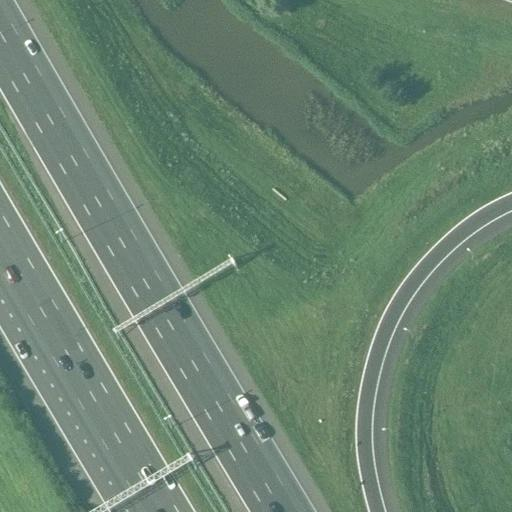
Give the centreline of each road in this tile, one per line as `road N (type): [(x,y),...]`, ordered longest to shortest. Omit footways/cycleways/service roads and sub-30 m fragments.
road 1 (motorway): [(281,511),(0,30)]
road 2 (motorway): [(379,511),(366,434),(382,342),(437,256),(511,202)]
road 3 (motorway): [(0,238),(164,511)]
